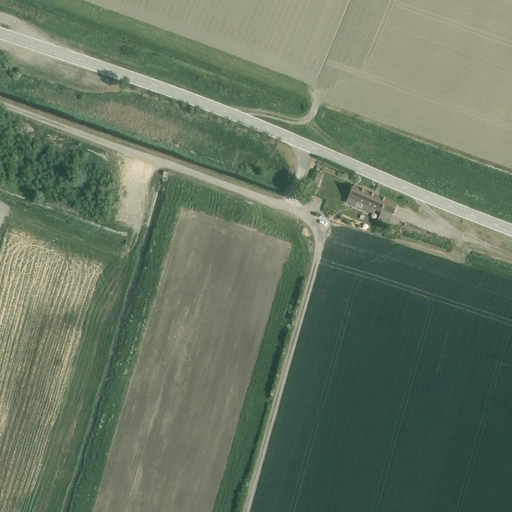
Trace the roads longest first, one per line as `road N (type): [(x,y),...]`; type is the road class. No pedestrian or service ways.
road 1 (tertiary): [(511,233),(0,33)]
road 2 (track): [(0,103),(288,204),(310,148)]
road 3 (track): [(288,204),(315,217),(321,238),(245,511)]
